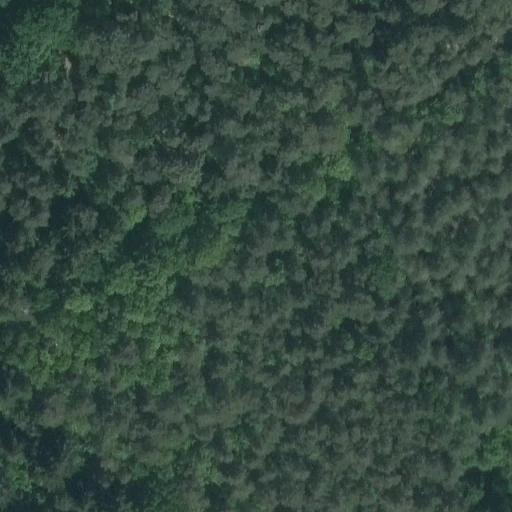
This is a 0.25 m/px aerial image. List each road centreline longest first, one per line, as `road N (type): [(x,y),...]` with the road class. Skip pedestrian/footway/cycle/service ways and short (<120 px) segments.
road 1 (track): [(160,227),(511,35)]
road 2 (track): [(0,315),(160,227)]
